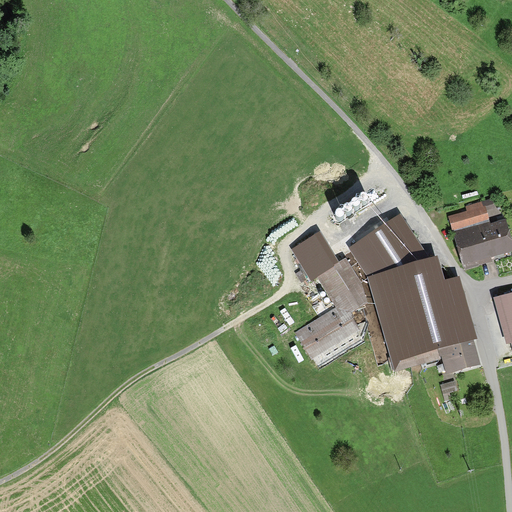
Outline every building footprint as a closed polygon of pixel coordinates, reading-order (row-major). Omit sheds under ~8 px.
[(466,211),(448,216),(464,270),(492,262),(491,257),(511,251),(511,240),(506,219),(491,224),(489,217),(502,213),(500,207),(495,209),(492,198),(465,206),(466,211)] [(367,277),(394,372),(441,359),(446,375),(481,365),(474,340),(477,339),(460,276),(445,280),(438,255),(429,257),(400,214),(348,248),(367,277)] [(362,283),(346,258),(340,261),(321,232),(292,250),(311,280),(318,276),(338,307),(296,334),(318,369),(367,338),(351,312),(367,302),(362,283)] [(511,292),(494,297),(506,344),(511,343),(511,345),(511,292)] [(455,381),(440,385),(445,401),(452,399),(450,393),(458,391),(455,381)]
